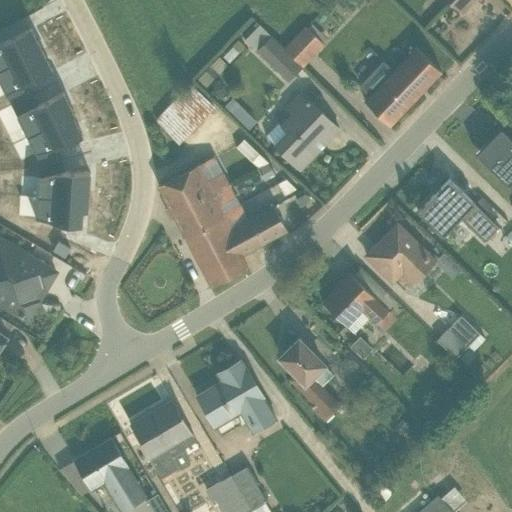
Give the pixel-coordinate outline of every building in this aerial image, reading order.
[(447,0),(465,16),(479,0),(447,0)] [(255,30),(244,42),(253,50),(264,39),(255,30)] [(304,31),(283,53),(301,70),(322,49),(304,31)] [(35,150),(74,131),(27,38),(0,51),(0,55),(10,75),(0,80),(35,150)] [(296,72),(267,44),(252,59),(282,87),(296,72)] [(236,45),(210,71),(217,78),(243,51),(236,45)] [(363,102),(390,126),(439,72),(413,47),(363,102)] [(203,77),(196,84),(202,90),(209,83),(203,77)] [(188,91),(156,125),(178,147),(211,113),(188,91)] [(300,172),(339,132),(299,93),(283,109),(289,114),(278,125),(283,130),(270,143),(300,172)] [(511,141),(504,133),(481,156),(511,187),(511,141)] [(231,136),(221,146),(244,168),(254,158),(231,136)] [(158,187),(207,287),(245,268),(239,255),(286,232),(272,204),(246,217),(216,158),(158,187)] [(445,238),(475,207),(447,180),(417,211),(445,238)] [(4,232),(24,230),(21,204),(1,205),(4,232)] [(412,287),(437,261),(397,222),(364,255),(392,283),(400,275),(412,287)] [(0,306),(31,323),(60,271),(0,237),(0,306)] [(379,320),(388,310),(348,271),(319,301),(351,332),(370,312),(379,320)] [(436,344),(454,362),(479,337),(460,319),(436,344)] [(304,388),(326,366),(297,338),(276,359),(304,388)] [(252,434),(276,420),(241,359),(214,374),(218,380),(192,395),(211,429),(240,413),(252,434)] [(449,364),(435,387),(446,394),(460,371),(449,364)] [(128,423),(160,477),(189,460),(183,449),(196,442),(169,398),(128,423)] [(118,511),(119,511),(145,497),(110,437),(70,460),(89,494),(103,486),(118,511)] [(209,474),(231,511),(233,511),(274,489),(250,449),(209,474)] [(470,511),(445,483),(411,511),(470,511)]
